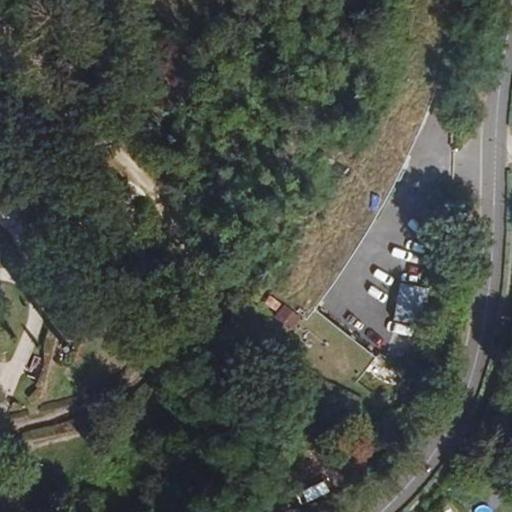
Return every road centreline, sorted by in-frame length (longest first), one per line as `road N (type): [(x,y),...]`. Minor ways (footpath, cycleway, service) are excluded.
road 1 (tertiary): [(511,27),(495,114),(495,241),(479,356),(427,465),(378,511)]
road 2 (track): [(181,232),(142,177),(81,124),(0,23)]
road 3 (track): [(0,456),(72,441),(147,406),(180,366),(204,306)]
